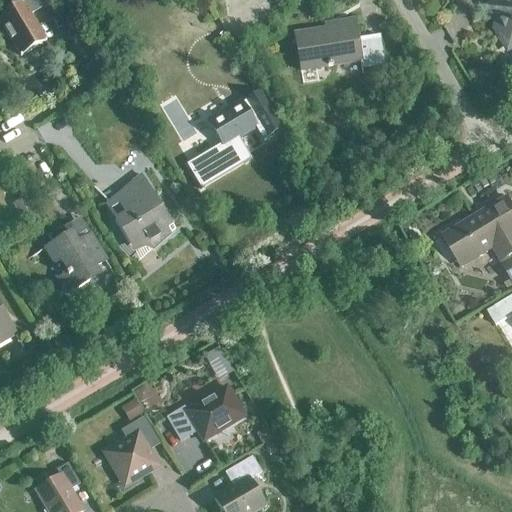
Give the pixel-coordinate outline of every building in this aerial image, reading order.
[(0,16),(0,24),(20,58),(46,42),(30,16),(41,10),(35,0),(19,0),(21,3),(0,16)] [(511,0),(501,0),(490,15),(495,25),(494,31),(504,48),(510,49),(511,48),(511,0)] [(379,37),(357,41),(354,21),(334,24),(334,30),(294,36),(300,73),(359,63),(361,70),(384,66),(379,37)] [(262,142),(283,130),(261,93),(208,124),(221,146),(213,151),(222,166),(225,168),(228,169),(232,169),(236,169),(241,166),(243,163),(245,159),(246,154),(245,151),(238,139),(254,129),(262,142)] [(143,238),(154,250),(174,232),(141,177),(121,194),(135,210),(114,223),(128,247),(143,238)] [(13,205),(28,231),(41,223),(26,197),(13,205)] [(511,281),(511,207),(507,199),(443,237),(458,263),(476,253),(479,258),(493,250),(511,281)] [(84,276),(105,263),(79,219),(49,238),(53,245),(44,250),(54,266),(61,261),(69,274),(58,280),(67,296),(88,283),(84,276)] [(511,297),(494,308),(503,323),(511,317),(511,297)] [(0,345),(16,336),(0,310),(0,345)] [(203,443),(243,419),(226,389),(185,413),(183,410),(166,420),(180,443),(196,433),(203,443)] [(128,472),(134,482),(157,468),(132,427),(122,433),(127,442),(104,455),(118,478),(128,472)] [(56,445),(39,455),(45,465),(61,456),(56,445)] [(213,501),(219,511),(255,511),(264,507),(249,481),(261,474),(251,459),(231,471),(239,486),(213,501)] [(35,492),(47,511),(80,511),(69,492),(79,486),(67,466),(56,472),(59,478),(35,492)]
